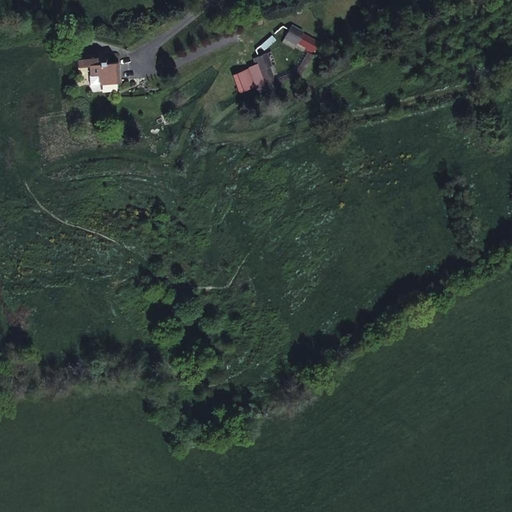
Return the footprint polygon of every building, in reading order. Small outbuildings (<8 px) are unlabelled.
[(293,24),(286,36),(298,42),(299,41),(309,46),(308,48),(316,52),(322,43),(304,33),(305,31),(293,24)] [(275,32),(263,42),(268,48),(279,38),(275,32)] [(267,51),(255,56),(260,69),(262,68),(269,87),(279,82),(276,74),(274,75),(270,64),(272,64),(267,51)] [(123,82),(122,62),(112,63),(111,59),(112,59),(112,54),(103,55),(103,53),(94,52),(94,53),(81,53),(80,66),(93,65),(93,75),(101,74),(102,83),(102,84),(123,82)] [(306,70),(315,54),(311,52),(303,68),(296,71),(280,78),(281,82),(298,75),(306,70)] [(252,67),(247,68),(253,85),(258,83),(252,67)] [(247,68),(235,73),(241,89),(253,85),(247,68)] [(93,75),(92,75),(92,84),(102,83),(101,74),(93,75)]
